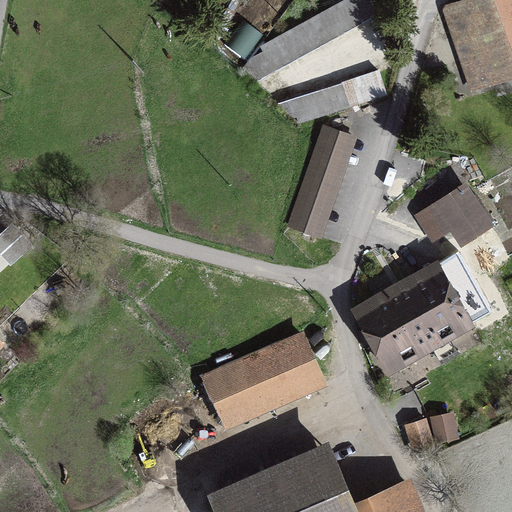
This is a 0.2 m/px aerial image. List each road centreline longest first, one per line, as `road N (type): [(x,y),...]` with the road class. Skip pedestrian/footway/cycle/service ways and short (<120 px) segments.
road 1 (residential): [(431,0),(346,270),(346,334),(367,402)]
road 2 (residential): [(115,511),(167,482),(367,402)]
road 3 (residential): [(367,402),(437,511)]
